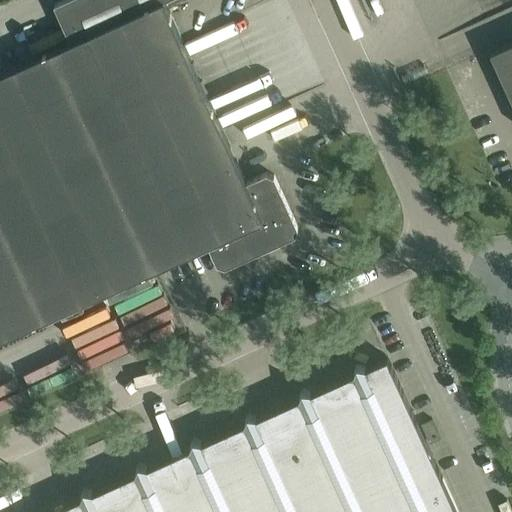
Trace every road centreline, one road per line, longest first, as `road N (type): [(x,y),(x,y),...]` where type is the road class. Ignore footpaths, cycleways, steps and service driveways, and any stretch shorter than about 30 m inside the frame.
road 1 (unclassified): [(440,250),(0,450)]
road 2 (unclassified): [(440,250),(325,0)]
